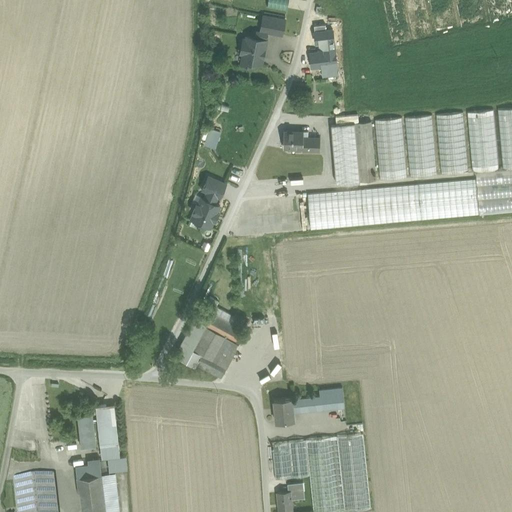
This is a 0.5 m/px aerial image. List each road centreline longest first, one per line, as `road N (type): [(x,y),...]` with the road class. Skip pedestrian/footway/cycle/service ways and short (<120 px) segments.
road 1 (track): [(141,380),(160,364),(284,93),(309,0)]
road 2 (track): [(22,372),(234,387),(254,396),(269,511)]
road 3 (track): [(22,372),(69,511)]
road 4 (track): [(0,495),(22,372)]
